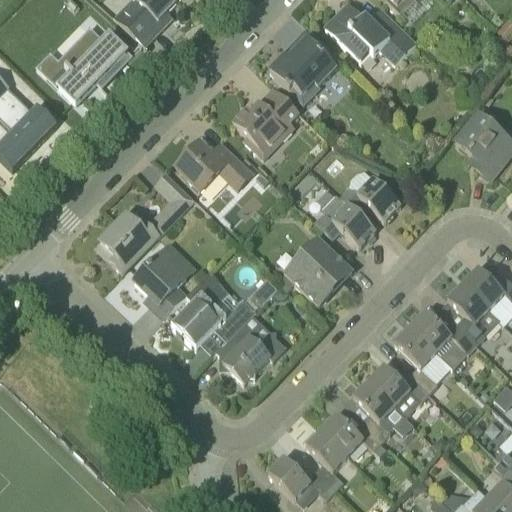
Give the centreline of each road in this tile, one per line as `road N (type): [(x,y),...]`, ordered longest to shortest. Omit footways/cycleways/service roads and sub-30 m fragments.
road 1 (residential): [(511,245),(470,221),(447,234),(247,438),(214,433)]
road 2 (residential): [(31,257),(276,0)]
road 3 (residential): [(214,433),(31,257)]
